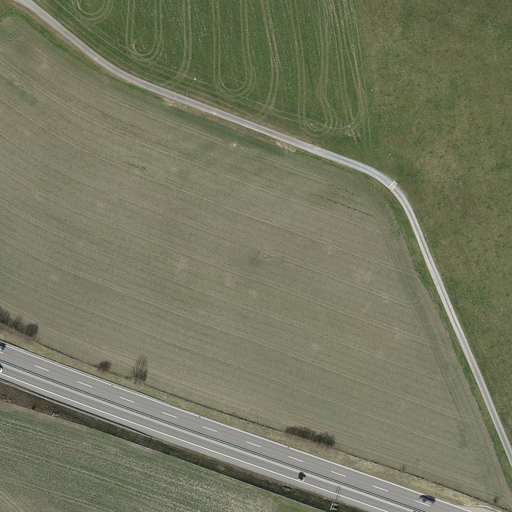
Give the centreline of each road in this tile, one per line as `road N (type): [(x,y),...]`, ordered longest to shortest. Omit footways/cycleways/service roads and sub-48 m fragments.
road 1 (track): [(28,0),(148,89),(383,177),(407,202),(511,459)]
road 2 (trunk): [(447,511),(0,352)]
road 3 (trunk): [(0,369),(398,511)]
